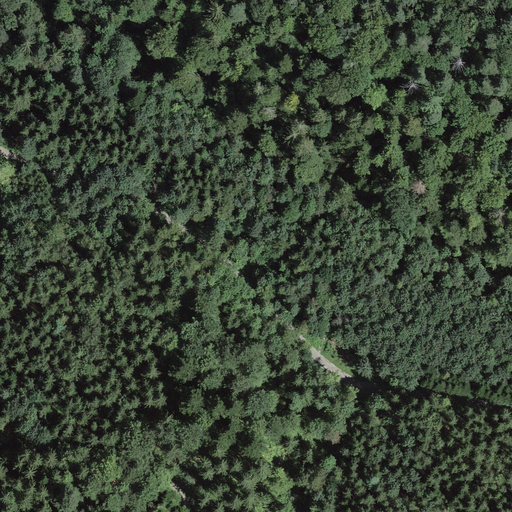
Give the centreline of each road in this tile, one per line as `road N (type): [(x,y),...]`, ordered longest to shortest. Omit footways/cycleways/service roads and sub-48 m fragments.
road 1 (track): [(511,409),(360,386),(309,349),(230,263),(122,191),(0,147)]
road 2 (track): [(357,0),(361,61),(384,93),(429,134),(511,183)]
road 3 (track): [(188,511),(165,478),(117,459),(50,448),(0,455)]
